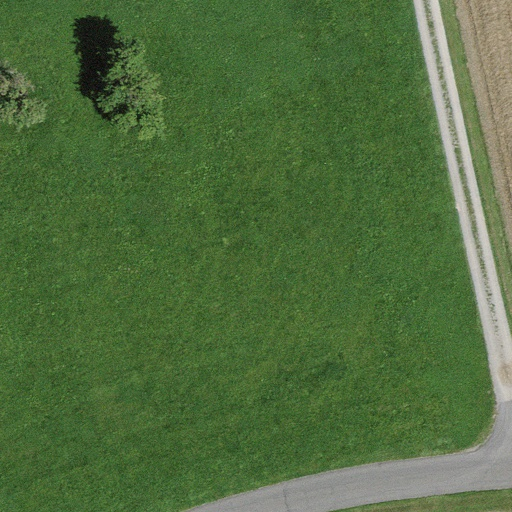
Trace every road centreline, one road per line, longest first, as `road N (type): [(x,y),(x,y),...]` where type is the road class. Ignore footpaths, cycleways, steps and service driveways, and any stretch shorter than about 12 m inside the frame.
road 1 (track): [(511,369),(439,0)]
road 2 (unclassified): [(511,467),(362,488),(266,511)]
